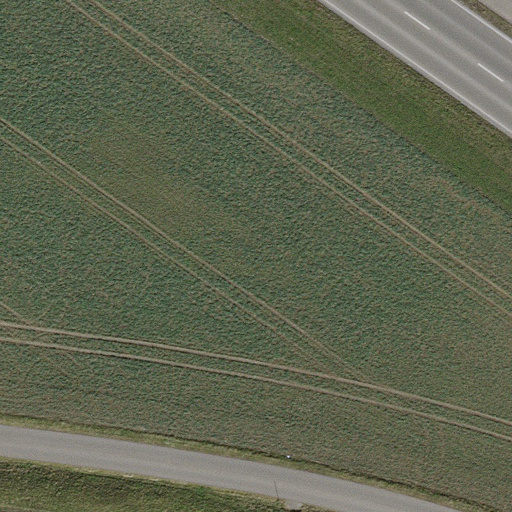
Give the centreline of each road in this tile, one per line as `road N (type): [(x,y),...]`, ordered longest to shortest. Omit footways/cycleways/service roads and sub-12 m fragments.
road 1 (unclassified): [(391,511),(212,470),(0,441)]
road 2 (primary): [(388,0),(511,86)]
